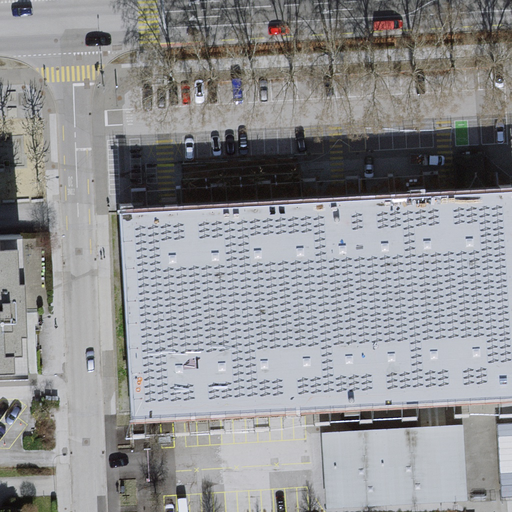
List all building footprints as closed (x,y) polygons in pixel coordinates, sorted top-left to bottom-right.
[(483,154),(453,156),(454,176),(484,174),(483,154)] [(511,192),(122,216),(134,418),(511,395),(511,192)] [(23,235),(0,236),(0,378),(29,377),(23,235)] [(511,417),(498,418),(500,492),(511,491),(511,417)] [(465,473),(492,471),(489,435),(462,437),(462,425),(315,434),(319,506),(466,497),(465,473)]
